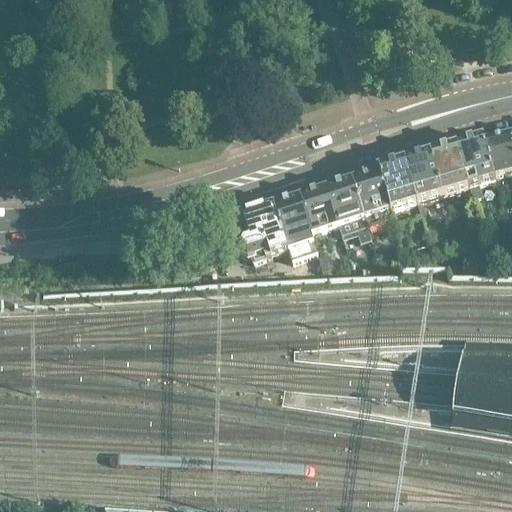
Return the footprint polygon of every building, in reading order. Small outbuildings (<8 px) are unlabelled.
[(511,142),(511,139),(485,145),(495,182),(511,177),(511,142)] [(483,144),(457,152),(469,193),(471,193),(474,204),(484,201),(480,190),(496,186),(495,182),(485,145),(484,145),(483,144)] [(457,152),(431,159),(444,201),(469,193),(457,152)] [(431,159),(405,167),(418,208),(444,201),(431,159)] [(405,167),(380,175),(392,216),(393,216),(418,208),(405,167)] [(379,176),(353,185),(365,223),(366,223),(368,233),(369,233),(396,224),(393,216),(392,216),(380,175),(379,175),(379,176)] [(353,185),(326,193),(338,232),(340,231),(343,241),(358,236),(361,248),(372,245),(369,233),(368,233),(366,223),(365,223),(353,185)] [(326,193),(300,202),(313,240),(338,232),(326,193)] [(300,202),(274,210),(287,249),(313,240),(300,202)] [(236,251),(238,255),(240,261),(249,265),(253,264),(254,267),(272,261),(290,256),(287,249),(274,210),(238,222),(239,226),(231,228),(236,244),(244,241),(245,242),(242,243),(236,251)] [(330,272),(327,259),(318,262),(322,274),(330,272)] [(200,270),(172,271),(172,282),(200,282),(200,270)] [(511,350),(467,349),(452,434),(511,444),(511,350)]
